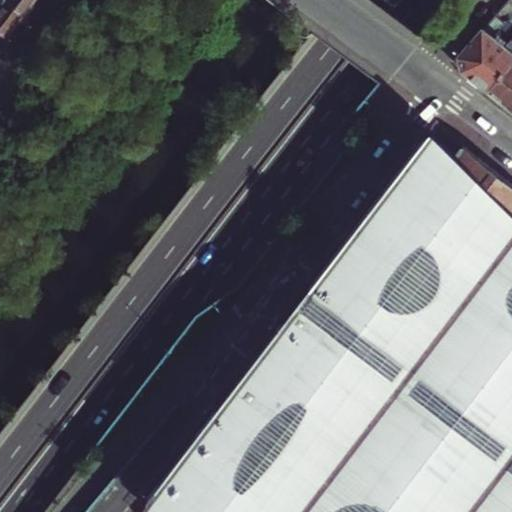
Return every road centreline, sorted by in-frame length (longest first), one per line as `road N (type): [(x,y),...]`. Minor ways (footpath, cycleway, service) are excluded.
road 1 (trunk): [(15,511),(419,0)]
road 2 (trunk): [(366,0),(0,470)]
road 3 (trunk): [(67,511),(242,313),(273,299)]
road 4 (residential): [(273,299),(428,77)]
road 5 (residential): [(110,511),(273,299)]
